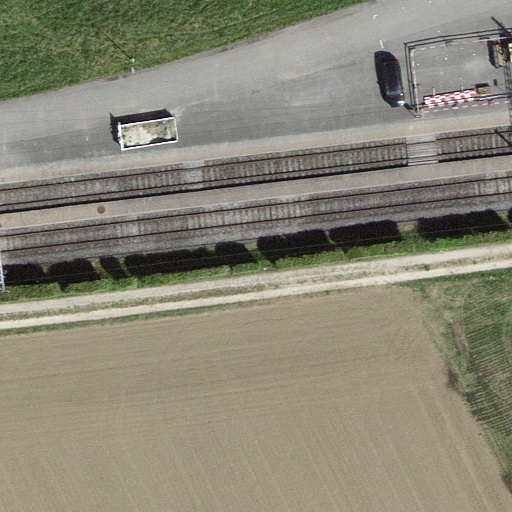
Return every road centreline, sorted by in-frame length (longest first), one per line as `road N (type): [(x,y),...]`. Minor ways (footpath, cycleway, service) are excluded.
road 1 (track): [(511,256),(0,316)]
road 2 (residential): [(460,0),(231,71),(0,123)]
